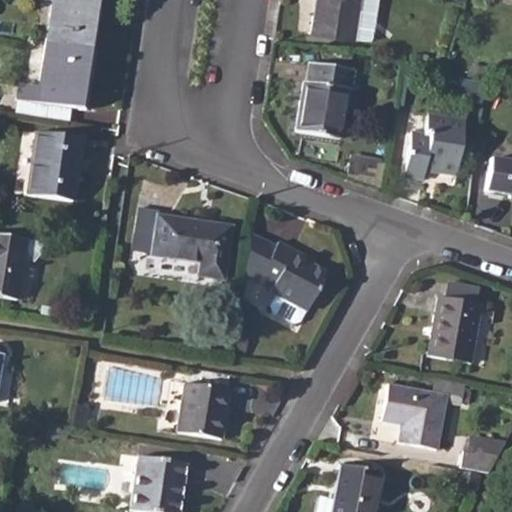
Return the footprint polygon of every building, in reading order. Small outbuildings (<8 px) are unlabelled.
[(44,0),(51,1),(44,44),(93,51),(101,0),(44,0)] [(319,0),(317,11),(314,10),(310,32),(352,39),(358,0),(319,0)] [(93,51),(44,44),(37,86),(18,84),(16,100),(84,110),(93,51)] [(302,81),(294,130),(338,138),(347,88),(350,89),(353,70),(308,63),(305,82),(302,81)] [(67,108),(26,102),(24,115),(65,121),(67,108)] [(411,130),(403,176),(422,179),(424,169),(454,175),(462,120),(426,113),(423,132),(411,130)] [(34,134),(24,195),(70,202),(81,141),(34,134)] [(349,171),(379,174),(380,158),(350,154),(349,171)] [(511,161),(502,160),(489,158),(485,190),(511,194),(511,161)] [(150,255),(179,259),(185,220),(156,216),(150,255)] [(185,220),(179,259),(198,262),(196,276),(222,280),(230,226),(185,220)] [(250,229),(243,271),(259,280),(258,281),(271,289),(269,293),(277,297),(305,313),(326,275),(313,267),(292,254),(294,250),(280,242),(278,246),(250,229)] [(0,236),(0,297),(15,300),(24,240),(0,236)] [(474,303),(442,297),(436,296),(425,356),(469,364),(479,304),(474,303)] [(485,364),(490,319),(478,318),(473,363),(485,364)] [(464,384),(434,378),(432,392),(386,384),(380,421),(400,425),(397,443),(436,451),(444,403),(461,406),(464,384)] [(182,382),(174,432),(219,439),(228,389),(182,382)] [(464,450),(460,468),(486,473),(489,455),(464,450)] [(137,456),(128,510),(142,511),(175,511),(184,463),(137,456)] [(340,463),(330,511),(373,511),(381,472),(340,463)]
